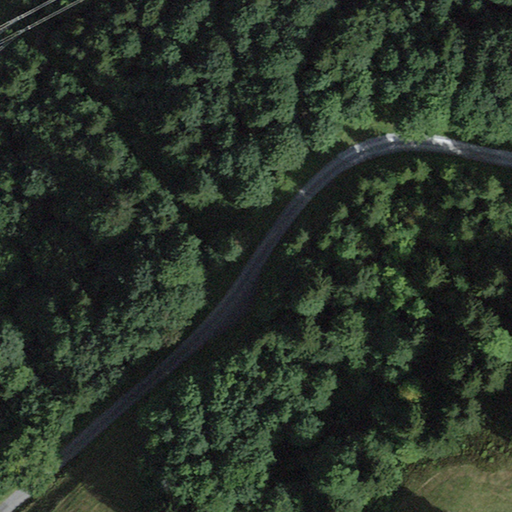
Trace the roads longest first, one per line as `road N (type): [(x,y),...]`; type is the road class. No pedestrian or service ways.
road 1 (unclassified): [(4,511),(172,366),(240,291),(274,230),(346,159)]
road 2 (track): [(346,159),(391,140),(511,158)]
